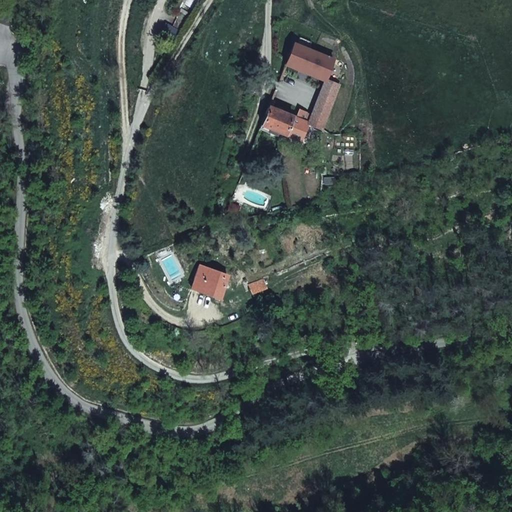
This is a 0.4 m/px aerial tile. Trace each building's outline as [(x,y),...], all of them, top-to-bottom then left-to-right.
[(294,43),(285,65),(325,81),(334,59),(294,43)] [(325,81),(321,90),(336,96),(339,87),(325,81)] [(321,90),(313,111),(327,117),(336,96),(321,90)] [(268,106),(260,125),(301,142),(308,122),(268,106)] [(313,111),(308,122),(323,128),(327,117),(313,111)] [(229,202),(226,211),(236,215),(239,206),(229,202)] [(200,292),(201,289),(220,296),(227,276),(199,265),(191,288),(200,292)] [(247,284),(251,292),(266,287),(263,278),(247,284)] [(201,289),(200,292),(219,298),(220,296),(201,289)]
